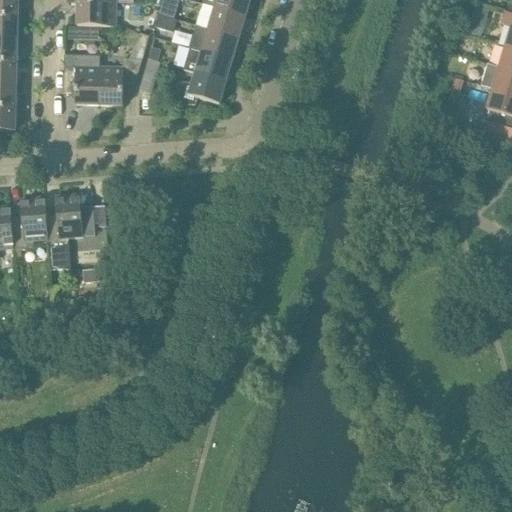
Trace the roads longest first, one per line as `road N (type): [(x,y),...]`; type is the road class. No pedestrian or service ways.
road 1 (residential): [(261,140),(47,159)]
road 2 (residential): [(47,159),(48,0)]
road 3 (residential): [(261,140),(303,0)]
